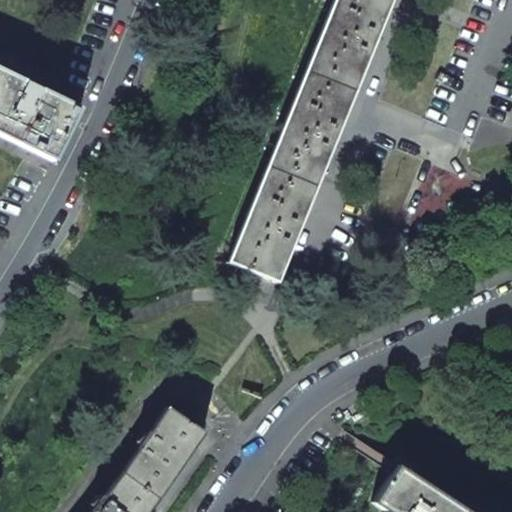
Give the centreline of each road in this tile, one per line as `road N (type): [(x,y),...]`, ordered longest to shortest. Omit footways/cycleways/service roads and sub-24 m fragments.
road 1 (residential): [(218,511),(280,430),(336,382),(511,303)]
road 2 (residential): [(146,0),(95,125),(0,291)]
road 3 (residential): [(509,0),(454,128)]
